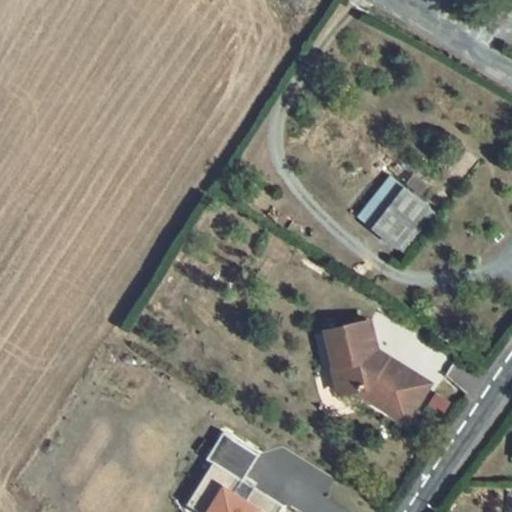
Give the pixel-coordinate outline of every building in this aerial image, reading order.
[(405,187),(372,230),(397,249),(431,208),(405,187)] [(431,208),(397,249),(405,256),(440,214),(431,208)] [(370,402),(407,424),(420,404),(393,389),(404,370),(379,355),(377,356),(368,324),(333,334),(342,369),(335,371),(333,372),(340,398),(367,391),(370,402)] [(448,328),(442,336),(453,343),(458,334),(448,328)] [(333,334),(325,336),(335,371),(342,369),(333,334)] [(420,404),(430,386),(404,370),(393,389),(420,404)] [(228,438),(219,452),(232,461),(241,447),(228,438)] [(211,465),(217,469),(218,469),(247,487),(263,461),(241,447),(232,461),(219,452),(211,465)] [(217,469),(191,510),(193,511),(219,511),(222,508),(228,511),(286,511),(258,494),(249,507),(238,500),(247,487),(218,469),(217,469)]
